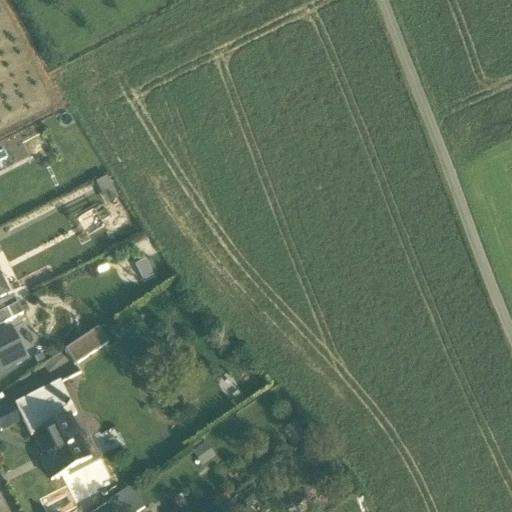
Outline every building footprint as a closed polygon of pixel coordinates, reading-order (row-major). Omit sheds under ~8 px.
[(77,220),(86,235),(100,226),(91,211),(77,220)] [(152,276),(145,261),(134,267),(141,282),(152,276)] [(48,273),(25,284),(30,296),(53,285),(48,273)] [(17,304),(0,312),(0,326),(22,315),(17,304)] [(64,352),(74,367),(107,345),(97,329),(64,352)] [(10,330),(0,334),(0,372),(25,360),(10,330)] [(23,382),(34,390),(43,380),(31,371),(23,382)] [(30,439),(34,437),(33,436),(67,418),(68,421),(73,418),(75,417),(59,384),(19,404),(20,404),(27,419),(21,421),(30,439)] [(0,413),(0,431),(21,421),(27,419),(20,404),(0,413)] [(81,446),(68,421),(67,418),(33,436),(34,437),(46,463),(41,465),(50,483),(62,477),(90,463),(99,458),(90,441),(81,446)] [(295,423),(282,433),(293,448),(306,438),(295,423)] [(205,446),(192,455),(201,469),(215,459),(205,446)] [(62,477),(66,487),(76,506),(99,495),(97,492),(112,484),(99,458),(90,463),(62,477)] [(111,501),(119,511),(130,511),(153,497),(141,480),(111,501)] [(70,511),(77,508),(76,506),(66,487),(39,501),(44,511),(70,511)]
